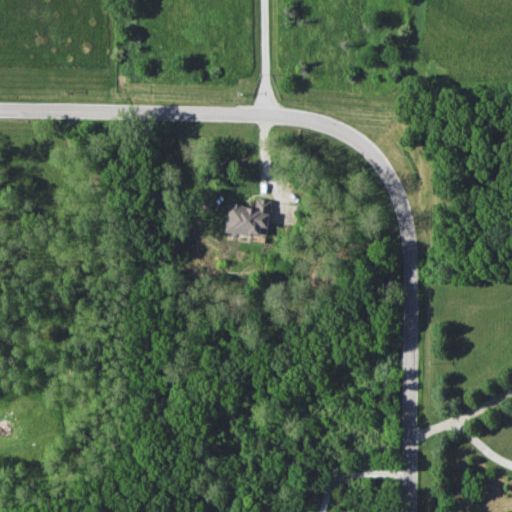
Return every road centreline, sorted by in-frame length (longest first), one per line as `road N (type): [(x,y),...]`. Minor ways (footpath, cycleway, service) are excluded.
road 1 (residential): [(412,511),(413,232),(404,196),(381,158),(356,138),(316,121),(268,115)]
road 2 (residential): [(268,115),(0,110)]
